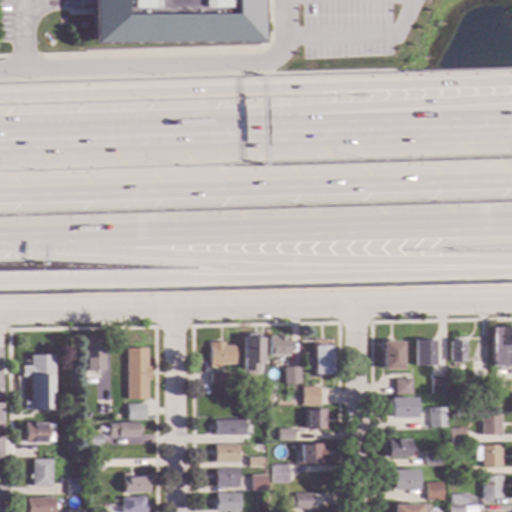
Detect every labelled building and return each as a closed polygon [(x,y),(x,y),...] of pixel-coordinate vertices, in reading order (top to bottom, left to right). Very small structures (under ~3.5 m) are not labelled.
[(89,0),(89,10),(89,43),(255,43),(255,0),(89,0)] [(511,367),(490,367),(490,328),(511,327),(511,367)] [(286,357),(267,357),(267,337),(286,337),(286,357)] [(461,363),(447,363),(447,337),(461,337),(461,363)] [(90,342),(101,342),(101,372),(83,372),(83,338),(90,338),(90,342)] [(259,365),(253,365),(253,371),(240,371),(239,338),(259,338),(259,365)] [(329,375),(312,376),(312,340),(329,340),(329,375)] [(431,367),(411,367),(411,341),(431,341),(431,367)] [(399,370),(380,370),(380,342),(399,342),(399,370)] [(221,346),(231,346),(232,365),(217,365),(217,369),(208,369),(207,346),(206,346),(206,343),(221,343),(221,346)] [(145,367),(147,367),(147,381),(144,381),(144,400),(124,400),(124,349),(144,348),(145,367)] [(50,411),(21,411),(21,401),(27,401),(27,377),(18,377),(18,366),(28,366),(28,356),(50,355),(50,411)] [(484,376),(470,377),(470,361),(484,361),(484,376)] [(297,384),(282,384),(282,367),(297,367),(297,384)] [(226,384),(208,384),(208,373),(225,373),(226,384)] [(443,394),(428,394),(428,377),(443,377),(443,394)] [(408,395),(392,395),(392,380),(408,380),(408,395)] [(317,406),(299,406),(299,388),(317,388),(317,406)] [(412,418),(387,418),(387,399),(412,398),(412,418)] [(109,415),(95,415),(94,400),(109,400),(109,415)] [(142,420),(124,420),(124,406),(142,406),(142,420)] [(442,428),(427,428),(426,408),(442,408),(442,428)] [(323,429),(303,429),(303,410),(323,410),(323,429)] [(499,435),(479,435),(479,416),(499,415),(499,435)] [(237,422),(239,422),(240,434),(233,434),(233,436),(212,436),(211,421),(233,421),(233,419),(237,419),(237,422)] [(44,443),(22,443),(22,424),(44,424),(44,443)] [(134,425),(139,425),(139,432),(135,432),(135,438),(115,438),(107,437),(107,425),(115,424),(134,424),(134,425)] [(463,445),(447,445),(447,428),(463,428),(463,445)] [(291,441),(276,442),(276,429),(291,429),(291,441)] [(99,446),(84,446),(84,435),(99,435),(99,446)] [(407,458),(381,458),(381,440),(407,440),(407,458)] [(319,448),(322,448),(323,458),(320,458),(320,464),(298,465),(297,444),(319,444),(319,448)] [(234,463),(212,463),(212,445),(234,445),(234,463)] [(499,467),(480,467),(480,461),(472,461),(472,447),(499,446),(499,467)] [(439,466),(422,467),(421,453),(438,453),(439,466)] [(100,471),(84,471),(84,460),(100,459),(100,471)] [(259,468),(245,468),(245,459),(259,459),(259,468)] [(48,487),(29,487),(28,460),(48,460),(48,487)] [(464,474),(449,474),(449,464),(464,463),(464,474)] [(286,483),(269,484),(269,465),(286,465),(286,483)] [(234,487),(211,488),(211,470),(234,470),(234,487)] [(415,491),(390,491),(390,470),(415,470),(415,491)] [(126,475),(128,475),(128,478),(146,477),(146,494),(120,494),(120,473),(126,473),(126,475)] [(263,492),(247,492),(247,476),(263,476),(263,492)] [(499,499),(480,499),(480,476),(499,476),(499,499)] [(79,495),(63,495),(63,479),(79,479),(79,495)] [(439,501),(423,501),(423,483),(439,483),(439,501)] [(235,510),(212,511),(212,499),(212,494),(235,494),(235,510)] [(309,509),(291,509),(291,494),(309,494),(309,509)] [(462,505),(447,505),(447,495),(462,495),(462,505)] [(49,511),(24,511),(24,498),(50,498),(49,511)] [(141,505),(143,505),(143,511),(119,511),(119,508),(120,508),(120,498),(141,498),(141,505)]
